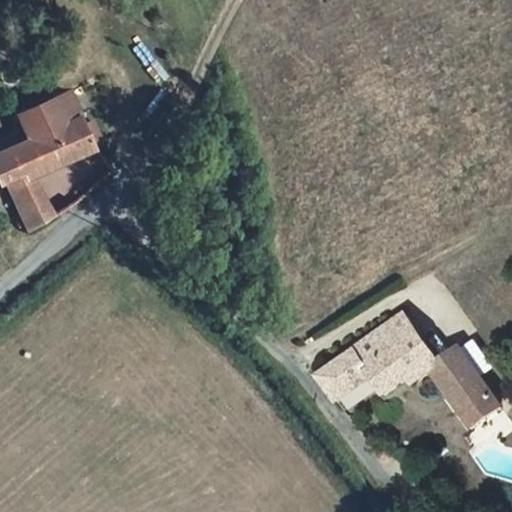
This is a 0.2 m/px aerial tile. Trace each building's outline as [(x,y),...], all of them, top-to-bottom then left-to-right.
[(0,167),(22,157),(86,127),(83,122),(73,104),(69,96),(58,72),(7,95),(18,119),(0,127),(0,167)] [(83,122),(91,118),(81,100),(73,104),(83,122)] [(49,200),(107,169),(98,152),(40,183),(49,200)] [(22,157),(0,167),(0,178),(17,214),(42,200),(22,157)] [(385,389),(426,359),(469,410),(498,388),(455,335),(432,348),(413,324),(362,359),(346,339),(311,367),(331,392),(366,367),(385,389)]
